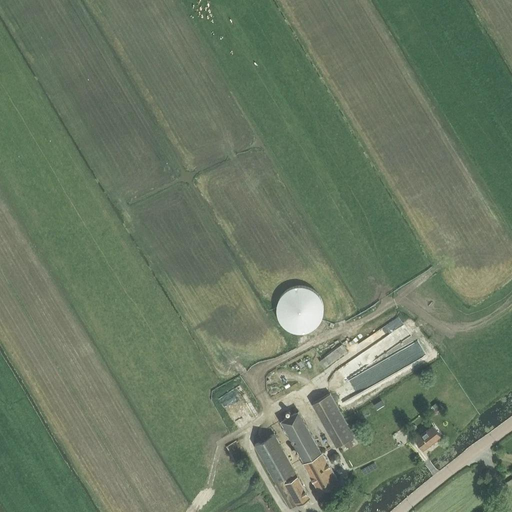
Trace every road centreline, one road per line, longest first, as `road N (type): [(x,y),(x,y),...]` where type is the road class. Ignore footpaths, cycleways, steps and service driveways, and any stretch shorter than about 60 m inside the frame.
road 1 (track): [(208,482),(223,443),(269,412),(258,388),(268,367),(396,299),(447,330),(474,327),(511,299)]
road 2 (tertiary): [(399,511),(511,423)]
